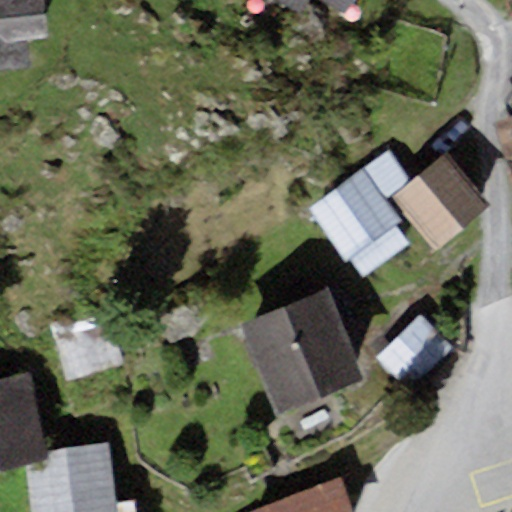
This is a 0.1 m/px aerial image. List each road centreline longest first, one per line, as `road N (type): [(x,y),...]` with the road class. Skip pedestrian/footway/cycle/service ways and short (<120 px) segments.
road 1 (residential): [(482,89),(479,372)]
road 2 (residential): [(404,511),(479,372)]
